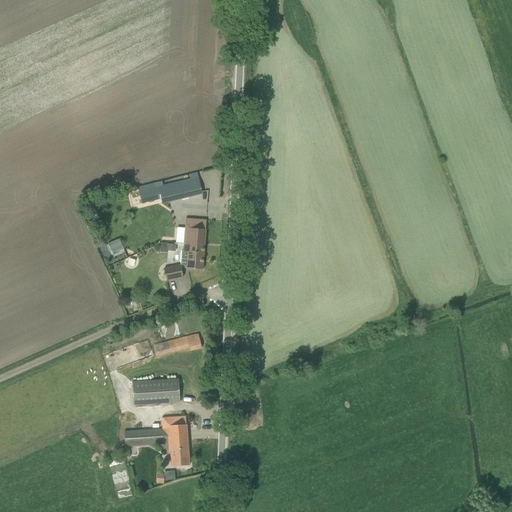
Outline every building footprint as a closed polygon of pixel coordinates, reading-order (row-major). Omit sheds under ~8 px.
[(139,192),(143,205),(162,200),(163,203),(202,193),(198,177),(139,192)] [(186,219),(184,244),(204,246),(206,220),(186,219)] [(119,239),(108,244),(113,256),(124,251),(119,239)] [(180,267),(180,268),(181,268),(202,270),(204,246),(184,244),(183,252),(181,252),(180,267)] [(180,265),(163,268),(163,270),(164,270),(164,272),(166,282),(183,278),(181,268),(180,268),(180,267),(180,266),(180,265)] [(153,346),(156,357),(189,349),(190,351),(202,348),(198,335),(153,346)] [(179,380),(132,383),(133,405),(180,402),(179,380)] [(171,453),(172,467),(189,465),(186,417),(162,419),(162,429),(124,432),(125,447),(163,444),(164,453),(171,453)] [(175,471),(164,472),(165,481),(175,480),(175,471)]
